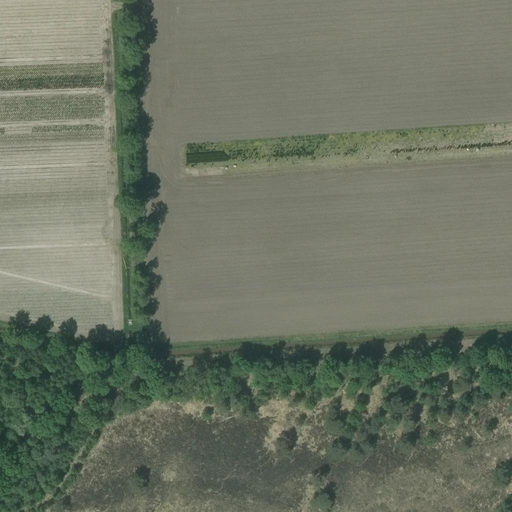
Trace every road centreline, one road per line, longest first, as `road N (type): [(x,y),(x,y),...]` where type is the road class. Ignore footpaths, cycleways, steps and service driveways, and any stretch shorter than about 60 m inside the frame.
road 1 (track): [(511,342),(154,363),(120,390)]
road 2 (track): [(120,390),(0,468)]
